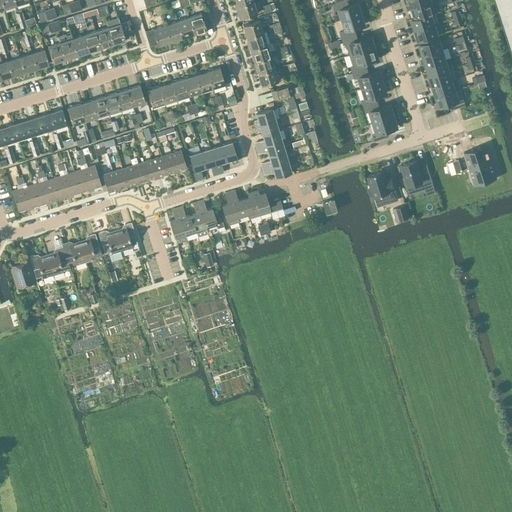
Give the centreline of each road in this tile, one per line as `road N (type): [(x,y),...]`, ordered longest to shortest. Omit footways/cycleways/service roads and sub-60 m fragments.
road 1 (residential): [(383,0),(421,137),(275,185),(250,172)]
road 2 (residential): [(250,172),(147,207),(127,198),(6,234)]
road 3 (residential): [(148,62),(0,109)]
road 4 (residential): [(250,172),(242,93),(224,38)]
